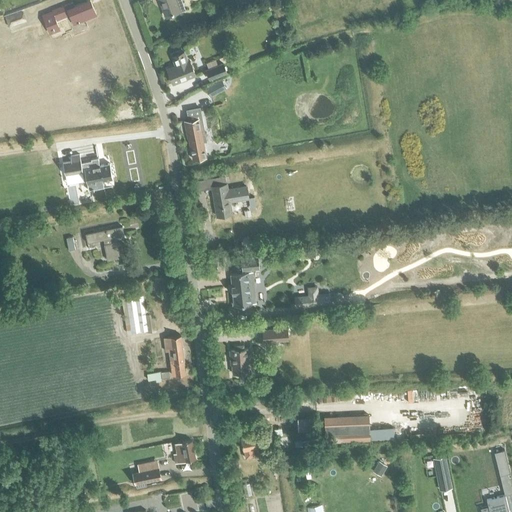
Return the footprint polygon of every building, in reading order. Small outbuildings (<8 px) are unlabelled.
[(52,9),(53,12),(56,20),(67,16),(66,13),(70,12),(74,23),(97,14),(90,0),(86,0),(74,5),(72,1),(52,9)] [(160,0),(165,15),(180,10),(185,8),(181,0),(160,0)] [(5,15),(9,25),(22,20),(19,11),(5,15)] [(56,20),(53,12),(44,16),(49,29),(58,25),(59,25),(56,20)] [(175,64),(167,68),(172,82),(195,73),(189,59),(186,60),(183,51),(172,55),(175,64)] [(206,68),(210,78),(226,71),(223,62),(206,68)] [(221,79),(206,87),(210,96),(226,87),(221,79)] [(81,95),(85,108),(93,106),(89,93),(81,95)] [(189,119),(185,120),(188,138),(189,137),(193,159),(206,156),(203,141),(207,140),(201,107),(187,109),(189,119)] [(71,160),(63,162),(65,174),(82,171),(84,180),(84,181),(86,180),(88,190),(92,189),(92,190),(94,189),(104,187),(103,180),(113,178),(110,163),(100,165),(98,157),(91,158),(91,160),(81,162),(80,154),(70,156),(71,160)] [(212,185),(217,215),(232,212),(229,198),(239,196),(240,198),(248,197),(246,185),(228,188),(227,183),(212,185)] [(104,243),(107,259),(120,256),(117,240),(115,241),(114,236),(124,234),(122,225),(86,233),(87,241),(104,238),(105,243),(104,243)] [(72,236),(66,238),(68,250),(75,249),(72,236)] [(241,257),(242,267),(237,268),(237,272),(230,273),(232,285),(231,285),(232,293),(233,293),(234,304),(238,304),(239,312),(251,311),(250,303),(252,302),(251,293),(255,293),(252,270),(251,270),(251,268),(259,267),(258,255),(241,257)] [(308,295),(298,296),(299,306),(310,305),(321,304),(329,303),(328,293),(318,294),(317,286),(307,287),(308,295)] [(122,297),(127,332),(148,329),(148,331),(156,330),(153,312),(151,312),(150,309),(147,309),(148,313),(145,313),(143,294),(122,297)] [(263,329),(264,341),(288,339),(287,327),(263,329)] [(168,350),(170,361),(184,360),(184,359),(181,334),(163,337),(165,350),(168,350)] [(231,350),(233,372),(237,372),(237,375),(246,374),(246,371),(250,371),(248,348),(244,349),(243,344),(235,345),(235,349),(231,350)] [(184,360),(170,361),(172,374),(175,373),(175,374),(185,372),(184,360)] [(147,373),(148,380),(156,378),(156,381),(161,380),(161,377),(169,377),(169,370),(161,371),(147,373)] [(280,406),(279,396),(266,398),(267,407),(280,406)] [(369,414),(324,416),(326,444),(370,441),(369,414)] [(310,417),(297,417),(298,430),(310,430),(310,417)] [(241,436),(244,449),(245,449),(246,458),(255,456),(253,447),(260,446),(259,442),(267,441),(265,432),(257,433),(241,436)] [(195,459),(192,440),(175,444),(177,453),(174,454),(175,463),(186,461),(195,459)] [(503,449),(494,451),(494,453),(504,495),(511,493),(507,474),(509,473),(504,450),(503,449)] [(444,454),(433,457),(439,488),(451,486),(444,454)] [(132,472),(135,485),(161,479),(157,459),(138,463),(137,463),(139,471),(132,472)] [(379,461),(375,467),(383,472),(387,466),(379,461)] [(488,506),(480,508),(481,511),(508,511),(504,494),(486,499),(486,500),(488,506)]
